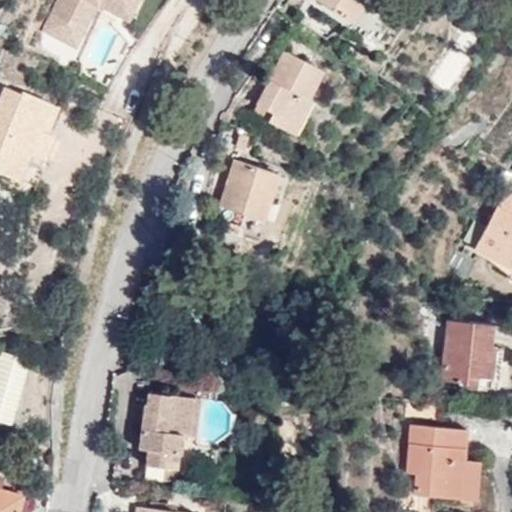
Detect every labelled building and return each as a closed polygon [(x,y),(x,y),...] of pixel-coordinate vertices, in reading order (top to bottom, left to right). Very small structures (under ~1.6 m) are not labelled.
[(61,0),(53,16),(76,28),(90,2),(98,6),(129,21),(138,0),(61,0)] [(316,0),(349,20),(361,0),(316,0)] [(76,28),(53,16),(46,32),(77,47),(98,6),(90,2),(76,28)] [(43,50),(69,62),(74,51),(48,39),(43,50)] [(430,81),(449,92),(468,57),(449,47),(430,81)] [(86,76),(113,89),(130,57),(117,51),(106,70),(92,63),(86,76)] [(272,113),(268,121),(293,134),(311,102),(308,100),(323,71),(286,51),(257,105),(272,113)] [(52,135),(62,108),(24,93),(22,95),(7,89),(0,106),(0,172),(23,182),(34,155),(47,160),(57,137),(52,135)] [(252,112),(268,121),(272,113),(257,105),(252,112)] [(270,193),(277,173),(277,172),(236,159),(222,206),(262,218),(270,193)] [(286,176),(277,173),(270,193),(280,196),(286,176)] [(511,194),(504,191),(476,249),(511,266),(511,194)] [(461,383),(465,321),(448,319),(442,381),(461,383)] [(491,323),(465,321),(461,383),(468,384),(469,376),(479,377),(491,378),(494,346),(489,346),(491,323)] [(469,376),(468,384),(468,386),(478,387),(479,377),(469,376)] [(142,479),(160,481),(162,466),(169,468),(174,468),(177,465),(179,452),(180,453),(182,435),(188,435),(192,397),(147,392),(146,404),(144,403),(139,448),(146,449),(142,479)] [(200,397),(192,397),(188,435),(197,437),(200,397)] [(456,496),(459,427),(411,424),(407,472),(417,472),(415,493),(456,496)] [(465,428),(459,427),(456,496),(460,496),(463,458),(465,428)] [(478,460),(463,458),(460,496),(475,498),(478,460)] [(162,466),(160,481),(167,482),(169,468),(162,466)] [(16,511),(21,495),(0,489),(0,511),(16,511)]
